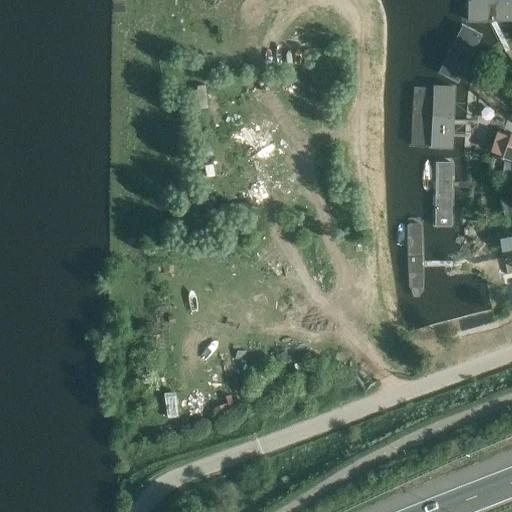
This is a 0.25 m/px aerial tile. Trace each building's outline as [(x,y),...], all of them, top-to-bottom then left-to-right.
[(511,0),(467,0),(468,22),(511,20),(511,0)] [(464,25),(440,72),(460,83),(484,35),(464,25)] [(455,149),(457,85),(430,84),(427,148),(455,149)] [(511,136),(507,135),(500,158),(511,161),(511,136)] [(454,161),(434,161),(434,228),(454,228),(454,161)] [(511,164),(502,162),(501,176),(511,179),(511,164)] [(404,225),(407,288),(413,298),(419,298),(424,288),(421,224),(417,219),(407,219),(404,225)] [(511,238),(502,240),(504,252),(511,250),(511,238)] [(413,306),(419,322),(481,301),(475,285),(413,306)] [(289,362),(285,352),(275,355),(278,366),(289,362)]
